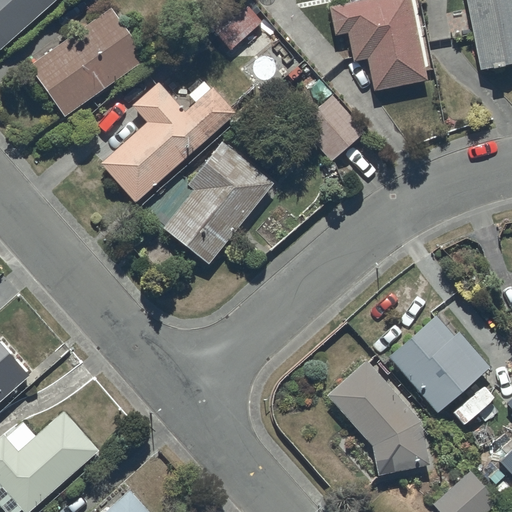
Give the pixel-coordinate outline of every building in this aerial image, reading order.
[(0,0),(0,48),(53,0),(0,0)] [(241,0),(232,0),(207,23),(230,47),(260,20),(241,0)] [(368,57),(374,89),(425,79),(409,0),(365,0),(329,7),(334,34),(346,32),(352,60),(368,57)] [(511,0),(466,0),(479,69),(511,62),(511,0)] [(28,64),(63,116),(145,60),(109,8),(28,64)] [(100,163),(135,202),(234,112),(213,90),(187,113),(158,81),(130,106),(145,122),(100,163)] [(331,94),(298,122),(330,160),(363,132),(331,94)] [(224,149),(161,230),(208,266),(271,185),(224,149)] [(454,340),(435,321),(388,364),(437,419),(489,372),(458,337),(454,340)] [(0,406),(28,381),(0,347),(0,406)] [(421,425),(366,365),(326,401),(372,451),(379,481),(431,469),(421,425)] [(34,511),(98,456),(64,415),(36,440),(24,426),(5,443),(3,440),(0,441),(0,510),(1,511),(34,511)] [(511,477),(511,474),(495,456),(484,466),(502,485),(495,491),(503,499),(511,491),(505,484),(511,477)] [(491,511),(497,507),(468,475),(432,507),(436,511),(491,511)] [(143,511),(129,495),(110,511),(143,511)]
